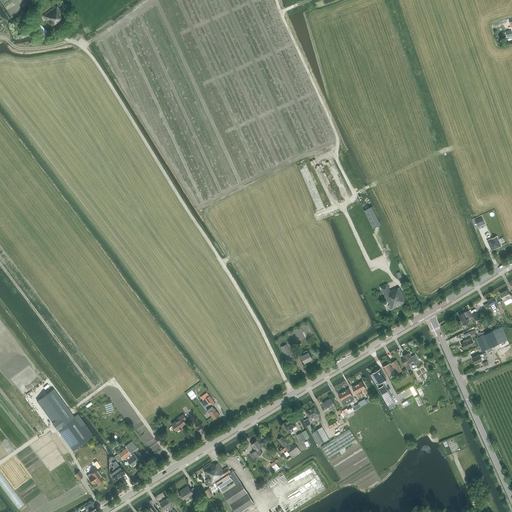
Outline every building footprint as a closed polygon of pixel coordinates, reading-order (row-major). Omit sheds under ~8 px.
[(57,27),(67,19),(57,5),(43,16),(53,28),(56,26),(57,27)] [(48,32),(40,24),(36,28),(44,36),(48,32)] [(347,195),(340,179),(334,182),(342,198),(347,195)] [(364,210),(373,228),(381,224),(372,206),(364,210)] [(352,212),(339,216),(344,227),(349,226),(345,217),(353,214),(352,212)] [(478,227),(485,224),(482,218),(475,221),(478,227)] [(380,235),(384,244),(389,241),(385,233),(380,235)] [(492,251),(501,246),(497,237),(497,236),(494,237),(487,241),(492,251)] [(371,259),(381,254),(377,246),(368,250),(371,259)] [(390,310),(406,302),(399,287),(395,289),(394,289),(390,291),(385,281),(377,284),(379,288),(381,287),(389,305),(388,306),(390,310)] [(508,290),(500,294),(504,302),(511,298),(511,299),(511,295),(510,295),(508,290)] [(493,298),(487,300),(492,310),(498,307),(495,301),(494,301),(493,298)] [(477,312),(475,307),(470,310),(475,321),(480,318),(477,312)] [(468,318),(472,316),(469,310),(459,315),(463,325),(470,322),(468,318)] [(508,340),(504,331),(502,327),(483,334),(483,335),(476,338),(482,352),(487,349),(488,352),(493,350),(491,347),(508,340)] [(473,343),(471,337),(464,340),(465,341),(462,343),(462,344),(461,344),(463,348),(464,348),(464,349),(471,346),(470,344),(473,343)] [(289,363),(294,361),(286,344),(281,347),(289,363)] [(304,363),(312,359),(309,352),(308,352),(307,350),(303,352),(305,354),(301,357),(304,363)] [(403,363),(407,370),(410,368),(408,364),(413,361),(414,362),(418,360),(415,355),(411,357),(410,356),(411,355),(410,353),(409,353),(403,356),(406,361),(403,363)] [(480,357),(486,355),(485,353),(483,354),(483,353),(479,355),(472,358),(475,364),(482,361),(480,357)] [(396,374),(402,370),(396,360),(390,363),(383,367),(387,375),(394,371),(396,374)] [(375,372),(372,373),(378,384),(386,379),(380,369),(378,370),(377,369),(375,370),(375,372)] [(357,384),(361,391),(363,390),(365,394),(368,392),(366,389),(362,381),(357,384)] [(358,392),(361,391),(357,384),(352,387),(356,394),(358,398),(360,396),(358,392)] [(384,385),(379,388),(382,394),(387,391),(384,385)] [(349,389),(343,392),(350,403),(352,407),(354,406),(353,405),(354,404),(353,402),(353,401),(352,400),(354,400),(352,396),(349,389)] [(193,391),(188,394),(191,399),(196,396),(193,391)] [(350,403),(343,392),(338,395),(342,401),(341,401),(344,406),(350,403)] [(215,398),(212,399),(209,395),(201,402),(206,410),(209,408),(210,411),(209,412),(214,419),(220,415),(213,406),(215,404),(216,404),(218,403),(215,398)] [(330,410),(335,406),(331,399),(326,402),(323,404),(326,410),(329,408),(330,410)] [(309,419),(319,414),(315,407),(306,412),(309,419)] [(347,408),(341,411),(344,416),(349,414),(354,411),(352,407),(348,410),(347,408)] [(184,420),(186,419),(183,414),(178,418),(178,420),(172,424),(177,431),(184,426),(182,424),(185,422),(184,420)] [(86,425),(82,428),(74,417),(57,429),(73,450),(94,436),(86,425)] [(289,433),(291,432),(290,430),(297,426),(292,419),(283,424),(287,432),(288,431),(289,433)] [(318,445),(329,439),(322,427),(311,433),(318,445)] [(321,447),(328,458),(356,441),(349,430),(321,447)] [(300,443),(306,440),(302,433),(296,435),(300,443)] [(282,437),(278,440),(282,446),(278,449),(282,453),(286,450),(286,452),(288,451),(290,455),(299,449),(295,444),(290,448),(282,437)] [(262,447),(257,440),(251,444),(255,450),(253,452),(257,457),(262,453),(259,449),(262,447)] [(137,448),(132,441),(125,446),(126,448),(115,456),(119,461),(122,459),(123,459),(125,457),(132,466),(139,461),(132,452),(137,448)] [(116,461),(113,463),(114,465),(112,466),(114,468),(112,470),(113,471),(111,473),(116,480),(119,477),(121,475),(122,476),(125,474),(116,461)] [(211,486),(216,483),(215,481),(230,472),(228,467),(223,470),(218,463),(214,465),(213,464),(203,471),(209,479),(205,481),(210,488),(211,487),(211,486)] [(103,479),(96,469),(90,473),(92,476),(89,478),(92,483),(96,481),(97,483),(100,481),(101,482),(103,480),(103,479)] [(11,489),(0,470),(0,485),(6,495),(10,493),(8,490),(11,489)] [(215,481),(216,483),(235,511),(241,511),(254,504),(233,470),(230,472),(215,481)] [(191,500),(198,495),(194,488),(191,490),(189,487),(183,491),(182,490),(179,493),(183,499),(188,496),(191,500)] [(173,510),(170,506),(175,503),(171,497),(160,504),(164,511),(168,508),(170,511),(173,510)] [(96,507),(94,503),(87,505),(85,507),(87,511),(94,508),(96,507)]
